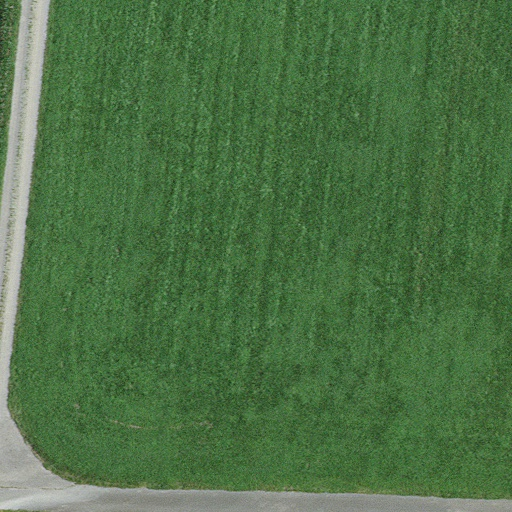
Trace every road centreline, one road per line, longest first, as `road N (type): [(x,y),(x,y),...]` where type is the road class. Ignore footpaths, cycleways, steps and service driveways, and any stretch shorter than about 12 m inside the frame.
road 1 (track): [(0,494),(496,511)]
road 2 (track): [(0,354),(33,0)]
